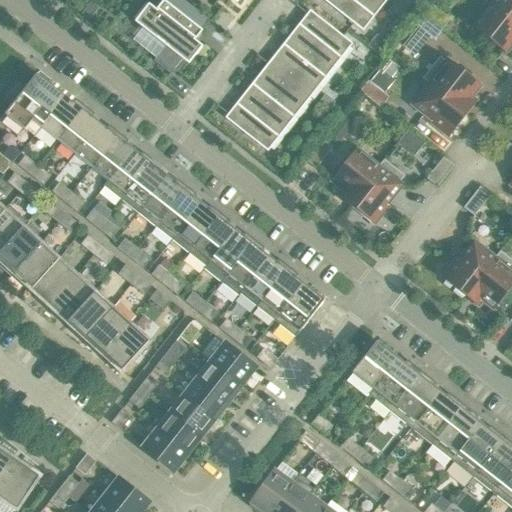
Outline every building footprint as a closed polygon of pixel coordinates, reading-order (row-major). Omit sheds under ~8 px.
[(198,28),(206,18),(182,0),(171,0),(168,4),(163,0),(156,10),(148,4),(134,22),(165,46),(155,58),(172,72),(182,59),(184,61),(188,64),(202,47),(195,41),(202,31),(198,28)] [(328,0),(362,26),(381,0),(328,0)] [(511,0),(496,0),(492,5),(511,20),(511,0)] [(450,19),(429,3),(421,13),(442,30),(450,19)] [(511,20),(492,5),(474,29),(505,53),(511,43),(511,20)] [(442,30),(421,13),(413,24),(434,40),(442,30)] [(346,45),(309,16),(269,66),(306,96),(346,45)] [(470,97),(480,85),(449,60),(446,63),(439,58),(423,79),(430,84),(468,113),(476,102),(470,97)] [(266,146),(306,96),(269,66),(229,117),(266,146)] [(40,128),(65,97),(58,91),(48,83),(37,74),(26,88),(17,81),(6,94),(16,101),(5,115),(25,131),(32,121),(40,128)] [(389,98),(368,81),(360,92),(380,108),(389,98)] [(430,84),(413,105),(432,120),(431,122),(449,137),(468,113),(430,84)] [(57,141),(85,107),(75,99),(73,102),(65,97),(40,128),(57,141)] [(74,155),(99,123),(92,117),(94,114),(85,107),(57,141),(74,155)] [(91,168),(119,134),(109,126),(107,129),(99,123),(74,155),(91,168)] [(108,182),(133,150),(126,144),(128,141),(119,134),(91,168),(108,181),(108,182)] [(316,169),(332,148),(322,140),(305,161),(316,169)] [(12,164),(20,153),(14,148),(9,149),(3,156),(12,164)] [(121,200),(153,160),(143,153),(141,156),(133,150),(108,182),(108,181),(103,187),(121,200)] [(378,168),(355,150),(331,181),(344,191),(338,197),(349,205),(378,168)] [(8,168),(9,162),(1,156),(0,156),(0,173),(2,175),(8,168)] [(38,166),(25,156),(18,166),(31,176),(38,166)] [(437,187),(453,167),(443,158),(426,179),(437,187)] [(138,214),(167,177),(160,171),(162,168),(153,160),(121,200),(138,214)] [(386,205),(401,185),(398,183),(403,176),(384,161),(378,168),(349,205),(373,225),(387,206),(386,205)] [(50,177),(38,166),(31,176),(43,186),(50,177)] [(20,193),(27,184),(14,174),(7,183),(20,193)] [(155,227),(186,187),(177,179),(174,183),(167,177),(138,214),(155,227)] [(72,193),(59,183),(52,192),(64,202),(72,193)] [(33,203),(40,194),(27,184),(20,193),(33,203)] [(172,241),(201,204),(194,198),(196,195),(186,187),(155,227),(172,241)] [(474,216),(490,196),(480,187),(463,208),(474,216)] [(84,203),(72,193),(64,202),(77,212),(84,203)] [(57,223),(65,214),(52,204),(45,213),(57,223)] [(189,254),(220,214),(211,206),(208,209),(201,204),(172,241),(189,254)] [(0,252),(23,228),(24,229),(29,223),(9,205),(4,210),(5,212),(0,217),(0,252)] [(105,220),(93,210),(86,219),(98,229),(105,220)] [(77,224),(65,214),(57,223),(70,233),(77,224)] [(210,262),(235,230),(227,224),(230,221),(220,214),(189,254),(206,268),(211,262),(210,262)] [(118,230),(105,220),(98,229),(111,239),(118,230)] [(0,266),(11,277),(41,244),(24,229),(23,228),(0,252),(0,261),(2,263),(0,264),(0,266)] [(227,275),(254,241),(245,233),(242,236),(235,230),(210,262),(211,262),(227,275)] [(93,255),(100,246),(88,236),(81,245),(93,255)] [(137,249),(125,239),(117,249),(130,259),(137,249)] [(240,294),(269,257),(261,251),(264,248),(254,241),(227,275),(221,283),(238,297),(240,295),(240,294)] [(495,260),(494,259),(473,243),(458,262),(457,260),(442,279),(465,297),(495,260)] [(32,290),(59,260),(41,244),(11,277),(23,287),(26,285),(32,290)] [(113,256),(100,246),(93,255),(106,265),(113,256)] [(150,259),(137,249),(130,259),(143,269),(150,259)] [(494,310),(511,286),(511,262),(500,253),(494,259),(495,260),(465,297),(476,306),(482,300),(494,310)] [(256,308),(288,267),(279,260),(276,263),(269,257),(240,294),(240,295),(256,308)] [(47,309),(76,277),(59,260),(32,290),(37,295),(35,298),(47,309)] [(138,276),(125,266),(118,275),(131,285),(138,276)] [(171,276),(159,266),(151,275),(164,285),(171,276)] [(273,321),(303,284),(295,278),(298,275),(288,267),(256,308),(273,321)] [(151,286),(138,276),(131,285),(144,295),(151,286)] [(184,286),(171,276),(164,285),(177,295),(184,286)] [(67,322),(94,293),(76,277),(47,309),(59,320),(62,317),(67,322)] [(295,338),(324,301),(303,284),(273,321),(295,338)] [(171,302),(157,291),(150,300),(163,311),(171,302)] [(82,342),(112,309),(94,293),(67,322),(73,328),(70,331),(82,342)] [(198,312),(205,303),(192,293),(185,302),(198,312)] [(211,322),(218,313),(205,303),(198,312),(211,322)] [(103,355),(130,325),(112,309),(82,342),(94,352),(97,349),(103,355)] [(232,339),(239,330),(226,320),(219,329),(232,339)] [(188,345),(199,331),(190,323),(179,337),(188,345)] [(121,372),(148,342),(130,325),(103,355),(108,360),(106,363),(118,374),(121,371),(121,372)] [(245,349),(252,340),(239,330),(232,339),(245,349)] [(175,362),(185,349),(176,342),(166,355),(175,362)] [(369,396),(398,359),(377,342),(346,380),(367,397),(368,395),(369,396)] [(255,369),(224,344),(210,362),(241,387),(255,369)] [(270,369),(278,360),(264,349),(256,358),(270,369)] [(165,374),(175,362),(166,355),(156,367),(165,374)] [(389,412),(421,372),(407,361),(404,364),(398,359),(369,396),(389,412)] [(241,387),(210,362),(196,379),(228,404),(241,387)] [(410,429),(440,392),(433,387),(435,383),(421,372),(389,412),(410,429)] [(148,396),(158,383),(149,376),(139,388),(148,396)] [(228,404),(196,379),(183,396),(214,421),(228,404)] [(138,408),(148,396),(139,388),(129,401),(138,408)] [(431,445),(463,405),(448,393),(446,396),(440,392),(410,429),(431,445)] [(214,421),(183,396),(170,413),(201,438),(214,421)] [(452,461),(481,424),(475,419),(477,416),(463,405),(431,445),(452,461)] [(121,430),(131,417),(122,409),(111,423),(121,430)] [(201,438),(170,413),(156,429),(188,454),(201,438)] [(332,427),(318,416),(311,425),(325,436),(332,427)] [(472,478),(504,438),(490,426),(487,429),(481,424),(452,461),(472,478)] [(188,454),(156,429),(142,448),(174,472),(188,454)] [(320,443),(306,431),(298,441),(312,452),(320,443)] [(493,494),(511,470),(511,443),(504,438),(472,478),(493,494)] [(353,458),(361,449),(348,439),(341,448),(353,458)] [(0,488),(18,462),(12,458),(14,454),(0,445),(0,488)] [(339,458),(326,448),(319,457),(331,467),(339,458)] [(373,459),(361,449),(353,458),(366,468),(373,459)] [(85,476),(96,462),(87,455),(75,468),(85,476)] [(351,468),(339,458),(331,467),(344,477),(351,468)] [(0,498),(16,509),(39,476),(38,476),(40,472),(27,463),(24,467),(18,462),(0,488),(0,498)] [(511,508),(511,470),(493,494),(511,508)] [(271,511),(292,484),(291,483),(275,471),(249,507),(255,511),(271,511)] [(395,491),(402,482),(389,472),(382,481),(395,491)] [(363,492),(371,483),(358,473),(351,482),(363,492)] [(68,497),(78,484),(69,477),(59,490),(68,497)] [(297,511),(309,496),(310,496),(314,491),(295,477),(291,483),(292,484),(271,511),(297,511)] [(142,511),(149,504),(117,479),(103,497),(122,511),(142,511)] [(415,492),(402,482),(395,491),(408,501),(415,492)] [(376,502),(383,493),(371,483),(363,492),(376,502)] [(58,509),(68,497),(59,490),(49,502),(58,509)] [(322,511),(325,508),(310,496),(309,496),(297,511),(322,511)] [(122,511),(103,497),(91,511),(122,511)] [(388,511),(399,511),(403,508),(390,498),(383,507),(388,511)]
